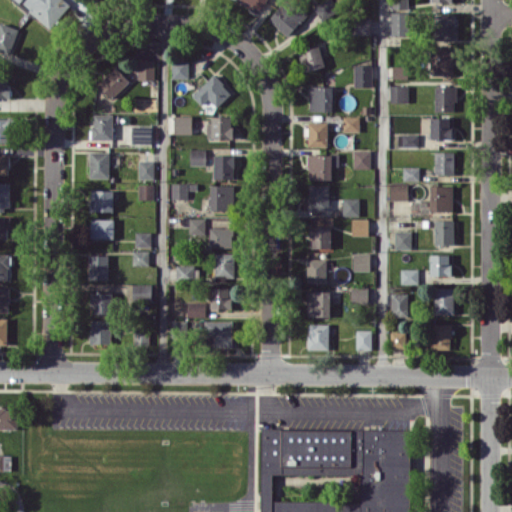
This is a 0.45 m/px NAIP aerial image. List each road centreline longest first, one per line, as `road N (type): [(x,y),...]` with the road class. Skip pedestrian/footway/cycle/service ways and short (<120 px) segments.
road 1 (residential): [(0,371),(511,374)]
road 2 (residential): [(492,14),(490,511)]
road 3 (residential): [(165,21),(111,29),(86,44),(58,84),(52,371)]
road 4 (residential): [(165,21),(218,32),(245,49),(269,86),(268,372)]
